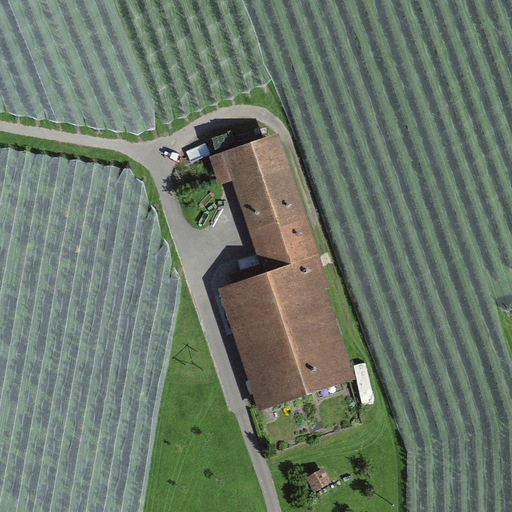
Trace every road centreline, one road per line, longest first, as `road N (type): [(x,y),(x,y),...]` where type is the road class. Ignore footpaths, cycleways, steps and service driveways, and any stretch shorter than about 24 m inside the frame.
road 1 (track): [(279,126),(224,117),(173,140),(162,156),(173,220),(278,511)]
road 2 (track): [(0,129),(162,156)]
